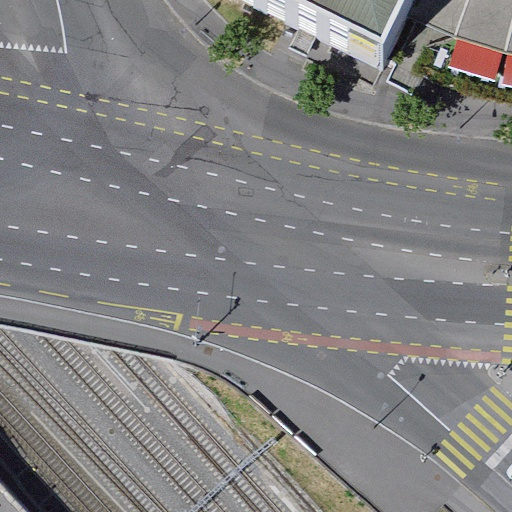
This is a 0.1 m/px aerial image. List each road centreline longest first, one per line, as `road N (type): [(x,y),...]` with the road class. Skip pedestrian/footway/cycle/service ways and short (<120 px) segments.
road 1 (primary): [(511,213),(163,160)]
road 2 (primary): [(0,250),(317,295)]
road 3 (tertiary): [(511,452),(317,295)]
road 4 (secondary): [(317,295),(163,160)]
road 5 (primary): [(317,295),(511,326)]
road 6 (secondary): [(52,0),(163,160)]
road 7 (primary): [(163,160),(0,128)]
